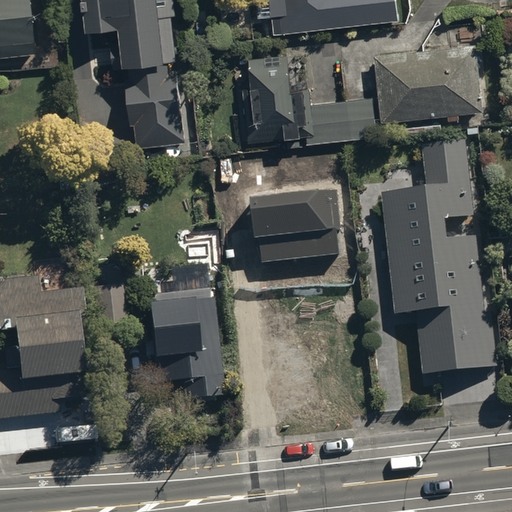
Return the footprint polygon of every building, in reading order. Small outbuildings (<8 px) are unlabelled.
[(0,0),(0,62),(35,59),(28,0),(0,0)] [(83,0),(87,35),(119,32),(120,38),(110,39),(113,70),(125,69),(130,125),(135,125),(137,146),(186,142),(182,98),(180,98),(177,70),(169,71),(168,61),(177,61),(173,15),(177,14),(175,0),(83,0)] [(255,0),(257,22),(273,21),(275,38),(398,27),(396,0),(255,0)] [(379,92),(382,126),(448,120),(448,124),(459,123),(459,119),(484,117),(478,49),(375,58),(376,75),(367,76),(369,93),(379,92)] [(251,91),(243,92),(249,147),(286,143),(286,145),(302,144),(302,141),(307,141),(307,146),(377,139),(373,99),(311,105),(310,92),(291,94),(287,58),(248,62),(251,91)] [(380,196),(393,319),(394,324),(416,322),(423,383),(498,375),(492,317),(484,318),(476,243),(450,246),(448,225),(473,222),(465,145),(422,150),(427,191),(380,196)] [(336,188),(249,197),(254,239),(259,239),(261,264),(339,255),(336,228),(340,228),(336,188)] [(41,268),(44,298),(41,298),(39,281),(24,283),(24,279),(5,281),(6,285),(0,285),(0,338),(14,337),(15,352),(0,353),(0,371),(0,374),(0,373),(0,423),(61,418),(60,406),(86,403),(79,330),(85,329),(82,299),(74,300),(73,295),(71,295),(68,266),(41,268)] [(93,291),(97,340),(128,337),(124,288),(93,291)] [(209,292),(150,299),(151,312),(147,313),(157,393),(182,389),(184,407),(225,402),(213,303),(210,304),(209,292)]
